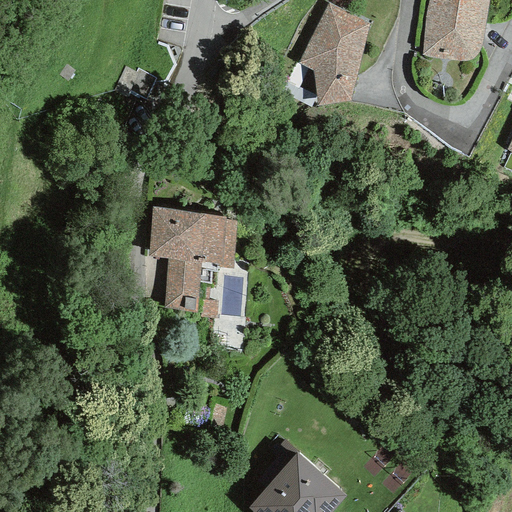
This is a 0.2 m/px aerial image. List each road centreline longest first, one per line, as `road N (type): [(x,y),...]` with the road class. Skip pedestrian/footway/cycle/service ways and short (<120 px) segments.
road 1 (residential): [(198,25),(143,165),(139,243),(149,382),(139,511)]
road 2 (track): [(511,246),(426,222),(376,218),(353,245),(358,283),(423,349),(484,387),(511,419)]
road 3 (residential): [(408,0),(397,66),(408,105),(433,123),(466,119),(511,29)]
